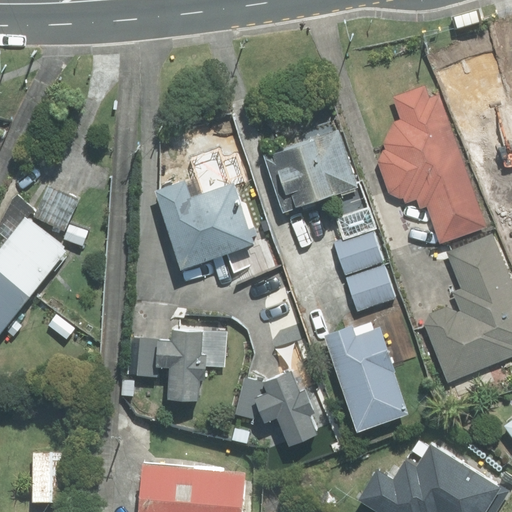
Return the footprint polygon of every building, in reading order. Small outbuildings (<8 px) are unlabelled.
[(479,21),(476,11),(454,17),(458,28),(479,21)] [(440,242),(484,226),(437,97),(427,101),(423,88),(396,98),(403,119),(394,123),(385,144),(385,149),(379,162),(389,192),(400,199),(403,198),(405,203),(417,199),(420,208),(427,206),(440,242)] [(498,99),(472,108),(511,215),(511,120),(507,122),(498,99)] [(284,212),(358,187),(338,130),(265,155),(284,212)] [(182,267),(254,242),(233,183),(190,198),(184,182),(155,192),(182,267)] [(49,185),(34,217),(65,231),(79,199),(49,185)] [(347,235),(377,225),(371,207),(341,217),(347,235)] [(0,272),(29,296),(65,250),(25,218),(0,249),(0,272)] [(87,232),(69,225),(64,238),(81,246),(87,232)] [(334,243),(346,274),(383,261),(372,229),(334,243)] [(511,288),(491,238),(451,254),(465,289),(455,293),(462,311),(457,313),(446,308),(430,315),(425,325),(448,381),(511,354),(511,288)] [(346,278),(358,310),(395,296),(384,265),(346,278)] [(0,331),(29,296),(0,272),(0,331)] [(358,432),(408,415),(379,329),(355,337),(352,327),(325,336),(358,432)] [(133,338),(130,373),(158,375),(159,366),(171,367),(169,398),(199,401),(200,382),(205,382),(207,356),(202,356),(203,331),(173,329),(172,341),(133,338)] [(310,416),(314,412),(306,390),(299,393),(291,371),(263,382),(245,377),(235,414),(263,421),(279,415),(289,443),(316,433),(310,416)] [(495,511),(509,491),(500,486),(499,488),(431,446),(418,468),(405,460),(394,479),(377,469),(357,500),(376,511),(495,511)] [(63,453),(34,452),(33,501),(62,502),(63,453)] [(241,511),(244,474),(145,465),(140,511),(241,511)]
